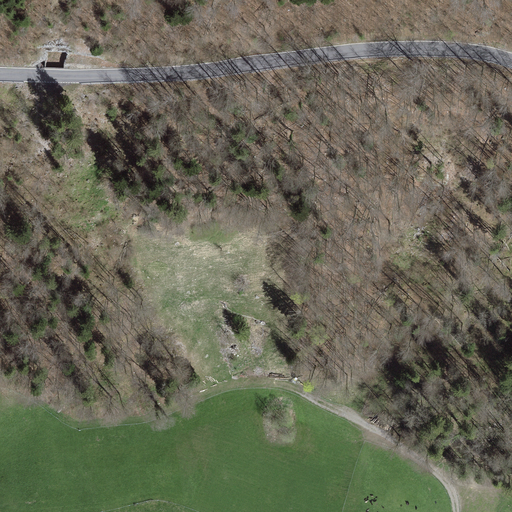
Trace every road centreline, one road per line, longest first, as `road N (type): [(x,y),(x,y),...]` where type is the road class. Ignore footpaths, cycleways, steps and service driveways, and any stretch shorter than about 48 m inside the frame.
road 1 (tertiary): [(511,59),(435,42),(376,43),(230,64),(0,73)]
road 2 (track): [(446,511),(436,479),(402,447),(258,389),(225,389),(179,439),(127,452),(97,489)]
